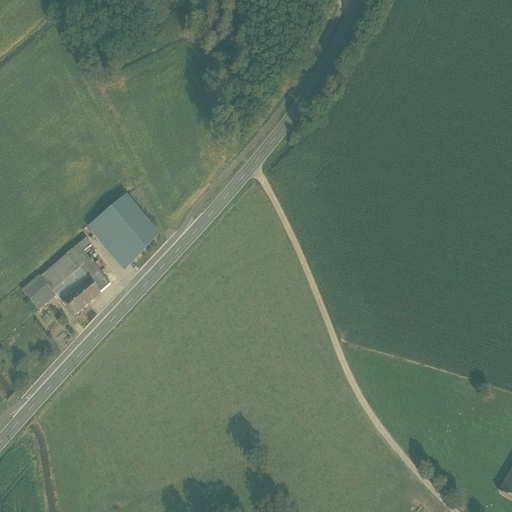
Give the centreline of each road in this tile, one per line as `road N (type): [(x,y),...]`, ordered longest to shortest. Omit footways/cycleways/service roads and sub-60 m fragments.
road 1 (unclassified): [(249,167),(356,392),(408,463),(458,511)]
road 2 (tertiary): [(249,167),(0,442)]
road 3 (tertiary): [(357,0),(308,95),(249,167)]
